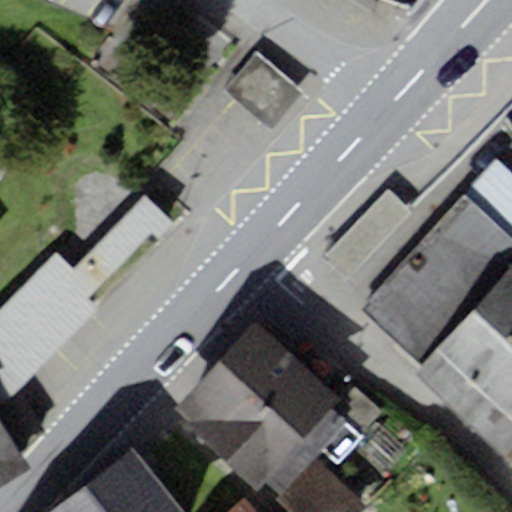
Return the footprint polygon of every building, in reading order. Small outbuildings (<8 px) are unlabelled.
[(259,49),(223,91),(268,131),(305,89),(300,85),(273,61),(259,49)] [(511,174),(499,162),(359,311),(425,373),(511,281),(511,174)] [(389,190),(324,258),(336,271),(349,283),(414,213),(389,190)] [(0,419),(22,453),(48,433),(19,391),(100,308),(90,298),(152,234),(158,240),(174,225),(146,197),(75,270),(56,253),(0,310),(0,419)] [(511,281),(425,373),(424,373),(509,453),(511,450),(511,281)] [(337,392),(257,318),(172,409),(257,488),(266,479),(281,492),(314,456),(347,421),(334,409),(344,399),(337,392)] [(347,381),(337,392),(344,399),(334,409),(347,421),(361,434),(381,412),(347,381)] [(0,485),(31,468),(22,453),(0,419),(0,485)] [(181,511),(133,448),(48,511),(181,511)] [(364,511),(370,506),(314,456),(281,492),(274,500),(288,511),(364,511)] [(256,511),(246,500),(232,511),(256,511)]
